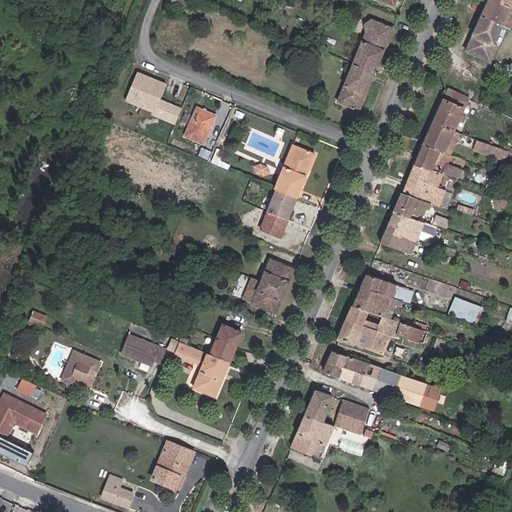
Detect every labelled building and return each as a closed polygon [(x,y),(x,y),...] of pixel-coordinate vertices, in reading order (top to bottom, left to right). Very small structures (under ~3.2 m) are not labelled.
[(487,18),(508,27),(511,18),(511,5),(498,0),(495,0),(491,9),(487,18)] [(205,18),(212,20),(218,5),(212,2),(205,18)] [(356,58),(378,67),(396,23),(373,14),(369,17),(370,22),(356,58)] [(503,46),(500,44),(508,27),(487,18),(472,52),(495,63),(503,46)] [(341,96),(363,105),(378,67),(356,58),(341,96)] [(164,99),(170,85),(158,81),(156,83),(153,82),(153,79),(140,74),(130,101),(159,113),(164,99)] [(429,91),(436,94),(439,87),(432,84),(429,91)] [(455,128),(461,130),(474,99),(454,90),(440,122),(455,128)] [(163,114),(169,101),(164,99),(159,113),(163,114)] [(180,121),(186,107),(169,101),(163,114),(180,121)] [(191,133),(210,140),(221,112),(202,105),(191,133)] [(450,153),(451,151),(461,130),(455,128),(440,122),(429,145),(450,153)] [(510,162),(511,158),(511,150),(484,139),(479,150),(510,162)] [(320,148),(298,140),(280,184),(283,185),(303,192),(320,148)] [(237,161),(226,157),(230,148),(224,145),(218,159),(235,166),(237,161)] [(449,167),(445,165),(450,153),(429,145),(427,151),(420,166),(436,173),(436,171),(438,167),(448,171),(449,167)] [(271,163),(265,160),(259,163),(262,168),(268,171),(274,169),(271,163)] [(470,173),(465,171),(466,168),(453,163),(449,172),(467,178),(470,173)] [(434,205),(436,206),(447,175),(436,171),(436,173),(420,166),(406,195),(434,205)] [(476,182),(494,189),(500,174),(482,167),(476,182)] [(274,209),(293,216),(303,192),(286,186),(283,185),(274,209)] [(416,211),(427,215),(429,208),(433,209),(434,205),(406,195),(398,213),(413,218),(416,211)] [(268,225),(287,233),(293,216),(274,209),(268,225)] [(420,242),(427,224),(422,222),(413,218),(398,213),(393,225),(410,232),(409,238),(420,242)] [(435,227),(445,230),(448,221),(439,218),(435,227)] [(420,242),(409,238),(410,232),(393,225),(384,244),(414,256),(420,242)] [(268,275),(292,285),(301,263),(277,254),(268,275)] [(283,309),(292,285),(268,275),(260,272),(251,295),(259,298),(259,299),(283,309)] [(400,303),(401,300),(406,288),(371,275),(365,289),(400,303)] [(427,304),(425,309),(401,300),(400,303),(365,289),(357,306),(394,319),(437,335),(446,311),(427,304)] [(454,297),(450,314),(479,322),(484,305),(454,297)] [(436,339),(437,335),(394,319),(357,306),(342,339),(388,355),(396,336),(403,338),(404,335),(429,344),(431,337),(436,339)] [(39,311),(35,321),(47,326),(51,316),(39,311)] [(199,322),(202,316),(190,311),(187,317),(199,322)] [(218,350),(237,358),(249,328),(231,320),(218,350)] [(168,360),(174,343),(134,329),(126,351),(143,357),(143,355),(147,356),(146,358),(159,363),(160,357),(168,360)] [(237,358),(218,350),(180,336),(177,345),(183,347),(182,349),(211,360),(202,384),(223,392),(237,358)] [(70,379),(74,380),(85,351),(81,349),(70,379)] [(106,365),(103,364),(104,358),(85,351),(74,380),(93,388),(95,382),(99,383),(106,365)] [(359,373),(364,362),(354,358),(336,352),(331,363),(345,368),(359,373)] [(355,383),(365,387),(374,365),(364,362),(359,373),(355,383)] [(327,373),(341,378),(345,368),(331,363),(327,373)] [(365,387),(378,391),(386,370),(374,365),(365,387)] [(349,381),(355,383),(359,373),(345,368),(341,378),(349,381)] [(396,403),(398,398),(406,377),(386,370),(378,391),(393,397),(392,401),(396,403)] [(398,398),(438,412),(447,391),(406,377),(398,398)] [(24,390),(37,395),(42,384),(28,378),(24,390)] [(308,416),(323,422),(333,397),(319,392),(308,416)] [(3,411),(13,416),(20,398),(10,394),(3,411)] [(21,420),(45,431),(53,412),(20,398),(13,416),(4,435),(13,439),(21,420)] [(371,411),(344,401),(335,426),(340,428),(363,436),(371,411)] [(402,416),(417,422),(420,414),(405,408),(402,416)] [(0,417),(0,433),(4,435),(13,416),(3,411),(0,417)] [(294,449),(326,461),(340,428),(335,426),(323,422),(308,416),(294,449)] [(202,446),(180,437),(165,476),(189,485),(195,472),(193,471),(202,446)] [(118,480),(129,484),(132,475),(121,471),(118,480)] [(113,494),(138,503),(143,489),(129,484),(118,480),(113,494)]
